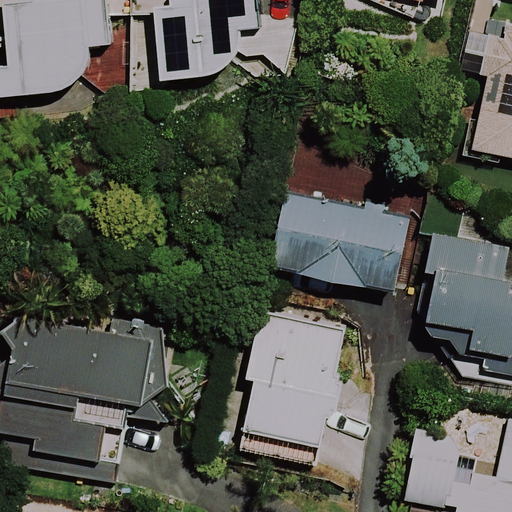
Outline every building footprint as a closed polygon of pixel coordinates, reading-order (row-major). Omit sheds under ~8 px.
[(16,0),(17,8),(0,9),(0,16),(4,73),(0,73),(0,99),(59,96),(63,95),(66,93),(69,90),(71,88),(74,86),(76,83),(78,80),(80,77),(82,74),(83,71),(84,67),(85,64),(86,60),(86,56),(86,53),(113,50),(107,0),(16,0)] [(144,0),(146,30),(161,30),(162,81),(211,79),(214,77),(217,75),(220,73),(223,70),(225,68),(228,65),(230,62),(232,59),(234,55),(236,52),(237,49),(238,45),(239,42),(240,38),(241,34),(258,33),(254,0),(144,0)] [(511,30),(500,28),(471,152),(511,161),(511,30)] [(416,218),(283,192),(268,270),(401,296),(416,218)] [(505,252),(430,237),(423,273),(431,274),(422,319),(470,329),(464,361),(511,370),(511,290),(499,288),(505,252)] [(22,458),(120,472),(125,439),(160,444),(168,387),(177,326),(3,293),(0,310),(0,436),(24,440),(22,458)] [(343,336),(254,321),(232,451),(321,466),(343,336)] [(511,511),(511,423),(501,421),(496,448),(456,441),(410,432),(397,498),(452,508),(450,511),(511,511)]
